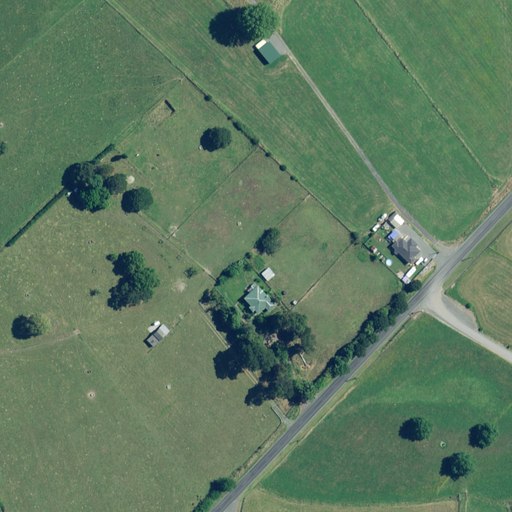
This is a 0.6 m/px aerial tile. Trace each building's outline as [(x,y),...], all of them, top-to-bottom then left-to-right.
[(402,222),(393,213),(386,220),(395,229),(402,222)] [(395,256),(397,254),(408,265),(413,260),(412,258),(418,252),(413,246),(414,245),(409,239),(404,244),(399,238),(390,247),(394,250),(391,253),(395,256)] [(273,275),(267,268),(260,274),(266,282),(273,275)] [(275,306),(255,286),(241,299),(248,306),(246,308),(250,313),(253,311),(256,315),(263,308),(267,313),(275,306)] [(160,326),(155,322),(147,330),(151,335),(145,340),(152,347),(168,332),(161,325),(160,326)]
